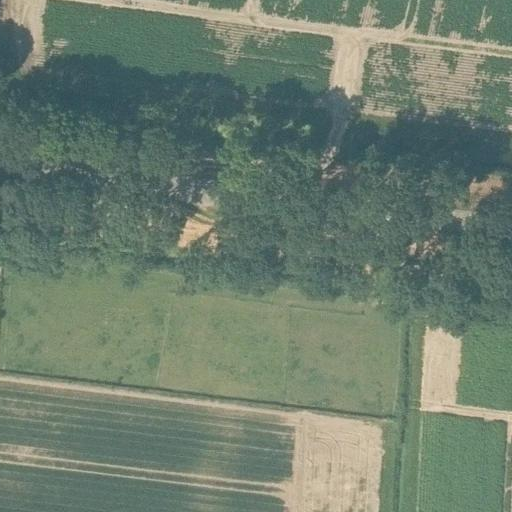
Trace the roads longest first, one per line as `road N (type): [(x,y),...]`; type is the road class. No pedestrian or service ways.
road 1 (secondary): [(511,228),(0,164)]
road 2 (track): [(187,188),(221,216),(316,250),(477,271),(472,313),(511,318)]
road 3 (track): [(58,172),(121,159),(309,172),(323,161),(345,104)]
road 4 (track): [(472,313),(418,306),(408,511)]
